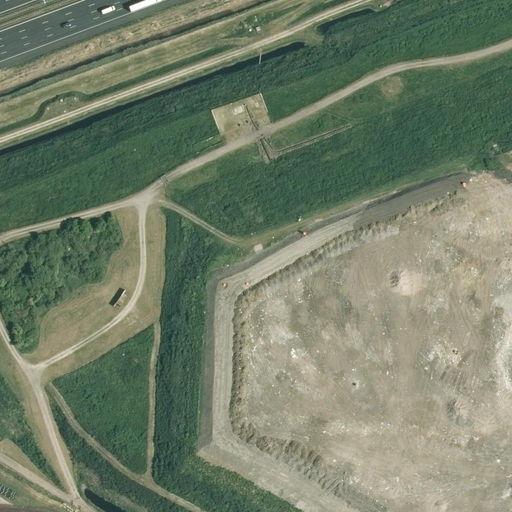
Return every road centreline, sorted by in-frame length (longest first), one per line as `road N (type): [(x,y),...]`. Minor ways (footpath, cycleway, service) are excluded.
road 1 (track): [(511,42),(381,73),(173,173),(141,198),(0,240)]
road 2 (track): [(368,0),(0,139)]
road 3 (track): [(0,324),(28,369),(106,326),(132,302),(144,265)]
road 4 (track): [(28,369),(75,503)]
road 5 (motorway): [(0,47),(126,0)]
